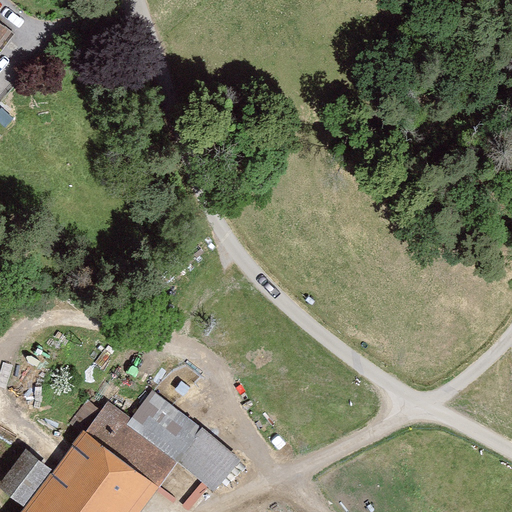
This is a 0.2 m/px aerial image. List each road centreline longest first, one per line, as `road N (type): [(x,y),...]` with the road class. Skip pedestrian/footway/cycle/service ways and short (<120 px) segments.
road 1 (unclassified): [(136,0),(228,242),(350,358),(424,408)]
road 2 (unclassified): [(424,408),(285,475)]
